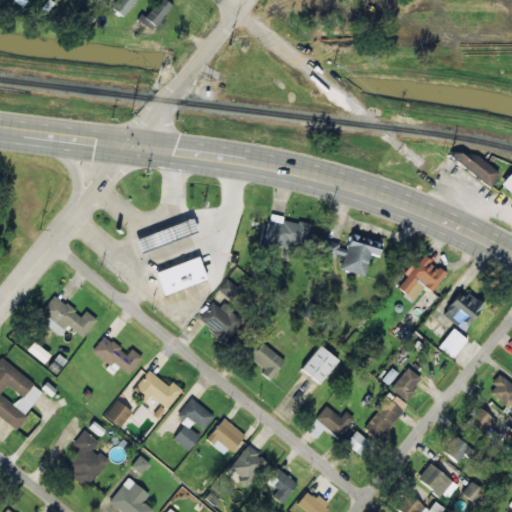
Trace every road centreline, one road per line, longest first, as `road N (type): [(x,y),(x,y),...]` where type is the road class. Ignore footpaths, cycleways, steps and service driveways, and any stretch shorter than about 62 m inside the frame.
road 1 (primary): [(511,249),(380,192),(277,169),(0,131)]
road 2 (residential): [(366,499),(53,241)]
road 3 (secondary): [(0,306),(247,0)]
road 4 (residential): [(355,511),(511,319)]
road 5 (residential): [(423,165),(239,11)]
